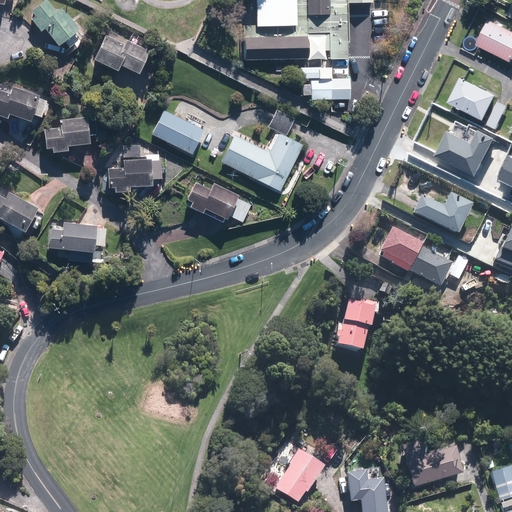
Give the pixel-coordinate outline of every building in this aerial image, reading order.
[(42,29),(46,26),(60,43),(78,29),(80,27),(63,5),(57,9),(49,0),(43,0),(32,9),(38,15),(34,18),(40,26),(42,29)] [(256,0),(257,25),(244,25),(244,61),(309,60),(308,57),(319,57),(319,41),(308,42),(308,38),(323,38),(324,51),(330,52),(330,60),(346,60),(345,0),(256,0)] [(480,46),(511,62),(511,30),(492,21),(480,46)] [(121,61),(140,70),(150,48),(127,37),(125,41),(106,31),(94,56),(118,67),(121,61)] [(311,79),(312,103),(351,100),(350,79),(322,80),(321,67),(300,68),(301,80),(311,79)] [(447,103),(484,121),(496,96),(459,78),(447,103)] [(0,114),(8,117),(10,111),(32,119),(34,113),(39,98),(40,94),(14,86),(12,94),(0,89),(0,114)] [(487,124),(496,128),(508,105),(498,100),(487,124)] [(152,132),(192,152),(204,128),(164,108),(152,132)] [(268,126),(276,130),(267,149),(235,133),(221,160),(280,190),(303,144),(286,135),(295,117),(276,108),(268,126)] [(88,118),(88,117),(61,120),(62,128),(61,129),(57,129),(57,126),(45,128),(48,147),(53,146),(53,151),(65,150),(64,144),(91,141),(90,134),(88,118)] [(433,157),(476,177),(494,139),(477,131),(471,143),(445,131),(433,157)] [(123,143),(123,155),(140,155),(140,143),(123,143)] [(12,149),(7,156),(39,179),(44,172),(12,149)] [(97,152),(86,151),(85,167),(96,167),(97,152)] [(511,156),(509,155),(497,179),(511,186),(511,192),(510,196),(511,196),(511,156)] [(125,167),(109,168),(110,185),(116,185),(117,190),(130,189),(130,184),(153,183),(153,177),(160,177),(159,158),(125,160),(125,167)] [(194,200),(191,205),(204,211),(206,206),(226,216),(227,217),(229,214),(243,222),(252,205),(237,198),(239,195),(215,182),(211,190),(196,182),(188,197),(193,200),(194,200)] [(0,214),(26,228),(38,204),(9,189),(5,195),(0,192),(0,214)] [(413,211),(459,234),(474,204),(451,192),(445,205),(421,194),(413,211)] [(52,229),(51,246),(95,250),(96,245),(98,225),(65,222),(64,230),(52,229)] [(511,224),(494,262),(511,271),(511,224)] [(392,226),(380,250),(384,252),(382,256),(391,262),(408,272),(409,270),(422,246),(423,243),(407,234),(408,231),(401,227),(399,230),(392,226)] [(422,246),(409,270),(440,286),(453,262),(422,246)] [(93,262),(101,262),(102,252),(93,251),(93,262)] [(393,286),(383,281),(379,291),(390,295),(393,286)] [(339,345),(363,351),(369,326),(372,327),(377,305),(362,301),(361,305),(348,302),(343,321),(345,322),(342,333),(339,332),(337,337),(341,338),(339,345)] [(396,315),(382,314),(381,322),(396,323),(396,315)] [(401,445),(413,487),(464,473),(456,442),(423,451),(420,440),(401,445)] [(275,487),(298,502),(306,491),(307,492),(324,465),(298,448),(289,462),(290,463),(275,487)] [(491,472),(500,501),(511,496),(511,471),(510,466),(491,472)] [(360,499),(361,511),(387,511),(383,476),(368,478),(367,470),(347,472),(350,501),(360,499)] [(511,499),(499,503),(501,511),(511,508),(511,499)]
